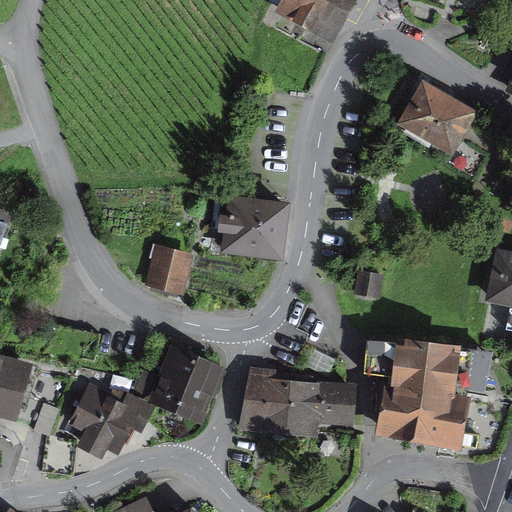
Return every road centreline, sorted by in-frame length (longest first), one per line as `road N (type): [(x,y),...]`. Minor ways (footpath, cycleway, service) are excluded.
road 1 (residential): [(240,331),(157,316),(98,269),(30,81),(30,0)]
road 2 (residential): [(384,42),(346,65),(328,100),(301,253),(284,301),(267,320),(240,331)]
road 3 (residential): [(202,469),(159,457),(81,489),(0,503)]
road 4 (residential): [(511,484),(395,467),(346,511)]
road 5 (residential): [(240,331),(241,369),(202,469)]
road 6 (residential): [(511,107),(384,42)]
